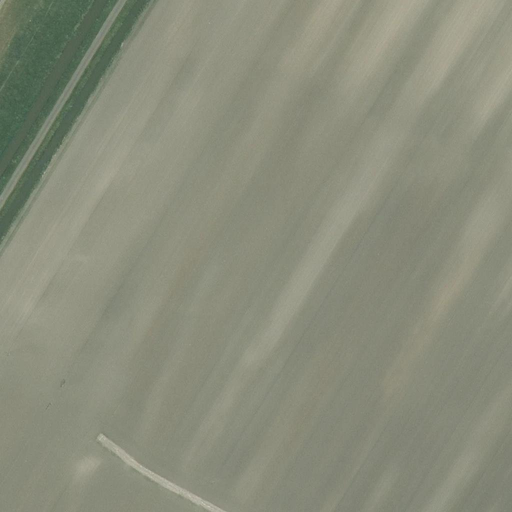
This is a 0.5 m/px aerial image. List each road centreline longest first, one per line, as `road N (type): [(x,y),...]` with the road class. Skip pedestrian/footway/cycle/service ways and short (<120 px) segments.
road 1 (unclassified): [(0,204),(124,0)]
road 2 (track): [(95,435),(217,511)]
